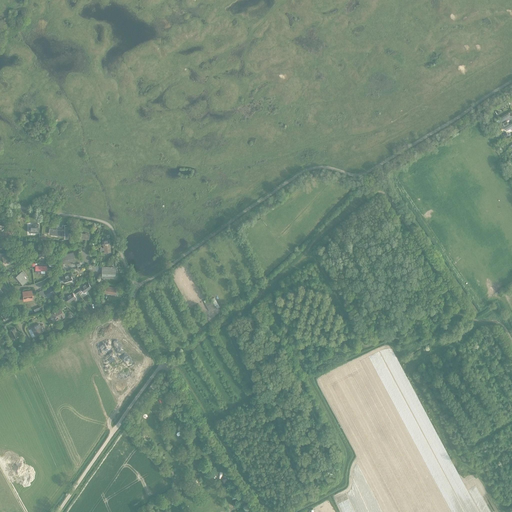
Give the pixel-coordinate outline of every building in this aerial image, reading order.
[(505,100),(495,106),(497,109),(507,103),(505,100)] [(508,113),(499,118),(501,121),(507,118),(508,119),(509,118),(508,117),(510,116),(508,113)] [(29,232),(39,232),(39,224),(33,224),(33,226),(29,226),(29,232)] [(65,231),(50,229),(50,233),(65,235),(65,238),(68,238),(68,224),(64,224),(65,231)] [(80,237),(90,239),(92,232),(82,230),(80,237)] [(100,248),(101,250),(104,250),(105,253),(111,252),(109,243),(110,243),(109,240),(105,240),(102,241),(102,242),(103,244),(103,247),(100,248)] [(62,256),(64,263),(72,261),(75,261),(73,252),(66,254),(66,256),(62,256)] [(11,261),(14,260),(11,253),(2,256),(2,258),(5,263),(11,261)] [(102,270),(102,276),(113,276),(113,266),(105,266),(104,270),(102,270)] [(23,276),(24,275),(22,271),(16,276),(17,278),(18,278),(21,282),(22,284),(27,280),(25,278),(25,279),(23,276)] [(71,273),(62,276),(64,282),(73,279),(71,273)] [(81,287),(84,292),(91,287),(88,282),(81,287)] [(44,289),(39,291),(41,297),(47,294),(48,297),(56,293),(53,285),(44,289)] [(65,297),(68,302),(76,297),(72,292),(65,297)] [(207,309),(215,305),(211,296),(202,301),(207,309)] [(51,311),(52,312),(49,314),(53,321),(60,317),(61,318),(65,316),(61,308),(56,311),(55,309),(51,311)] [(31,328),(35,336),(44,331),(42,329),(45,327),(43,324),(41,326),(39,323),(31,328)] [(9,332),(12,338),(18,335),(14,329),(9,332)]
